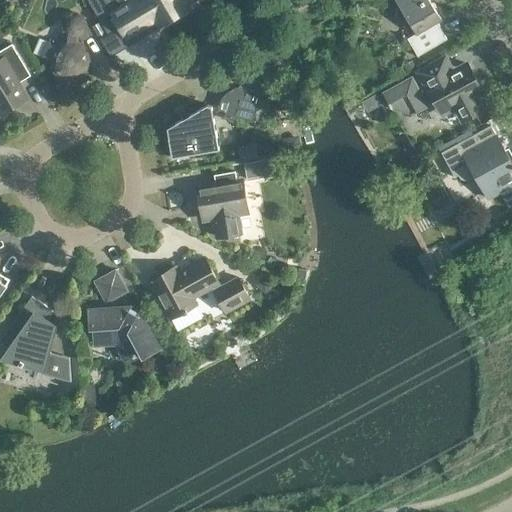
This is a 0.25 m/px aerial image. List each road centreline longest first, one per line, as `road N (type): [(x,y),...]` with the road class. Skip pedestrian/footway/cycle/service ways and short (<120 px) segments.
road 1 (residential): [(121,107),(136,185),(123,221),(91,239),(59,236),(38,221),(26,192),(31,159)]
road 2 (residential): [(121,107),(295,0)]
